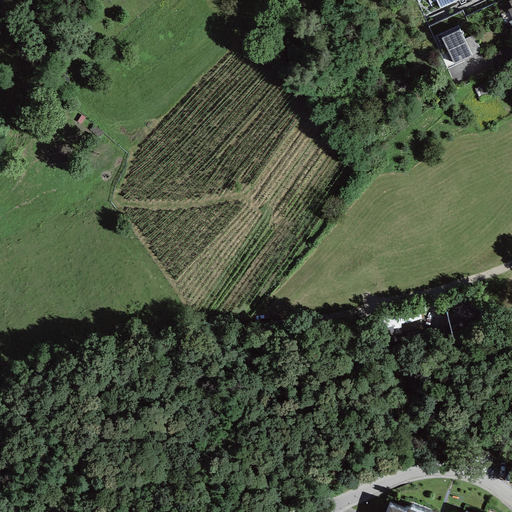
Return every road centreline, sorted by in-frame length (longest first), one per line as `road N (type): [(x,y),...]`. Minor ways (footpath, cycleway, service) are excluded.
road 1 (track): [(511,253),(439,283),(373,285),(357,308),(316,320),(126,350),(0,391)]
road 2 (residential): [(511,501),(457,471),(424,471),(393,475),(319,508)]
